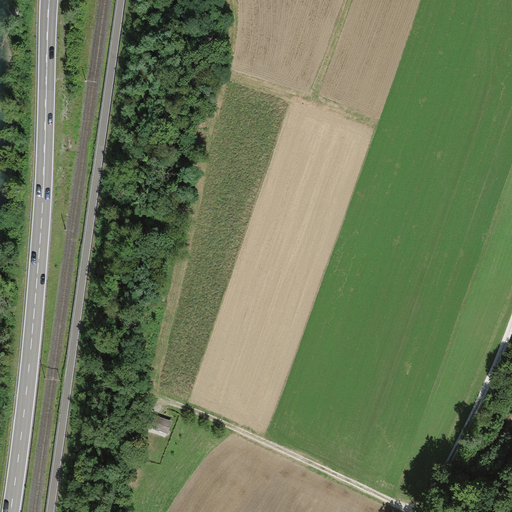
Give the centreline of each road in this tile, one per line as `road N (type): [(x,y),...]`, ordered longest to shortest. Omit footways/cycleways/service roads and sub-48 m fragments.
road 1 (primary): [(9,511),(36,298),(49,0)]
road 2 (track): [(399,511),(298,454),(156,395)]
road 3 (track): [(511,319),(456,440),(409,511)]
road 4 (track): [(511,419),(411,511)]
